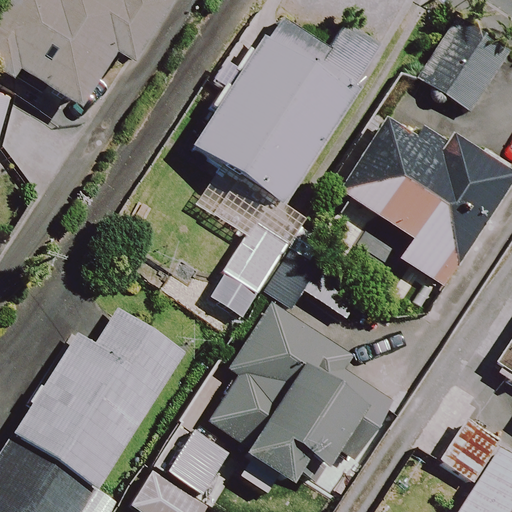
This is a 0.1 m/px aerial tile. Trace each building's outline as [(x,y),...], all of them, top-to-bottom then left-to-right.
[(167,0),(88,0),(83,9),(66,0),(24,0),(0,41),(0,63),(113,131),(185,11),(167,0)] [(322,58),(270,23),(182,155),(271,215),(375,61),(337,36),(322,58)] [(500,60),(449,27),(409,88),(460,121),(500,60)] [(403,145),(376,127),(330,200),(405,247),(393,266),(437,294),(507,184),(415,126),(403,145)] [(252,296),(288,241),(253,218),(217,272),(252,296)] [(288,241),(252,296),(275,311),(311,256),(288,241)] [(321,345),(263,310),(222,377),(231,383),(203,430),(238,452),(230,466),(280,496),(297,468),(316,479),(354,415),(299,382),(321,345)] [(178,360),(110,318),(90,350),(71,338),(4,443),(91,498),(178,360)] [(511,341),(491,371),(511,385),(511,341)] [(511,511),(511,469),(491,456),(456,511),(511,511)] [(80,511),(82,511),(0,458),(0,511),(80,511)]
